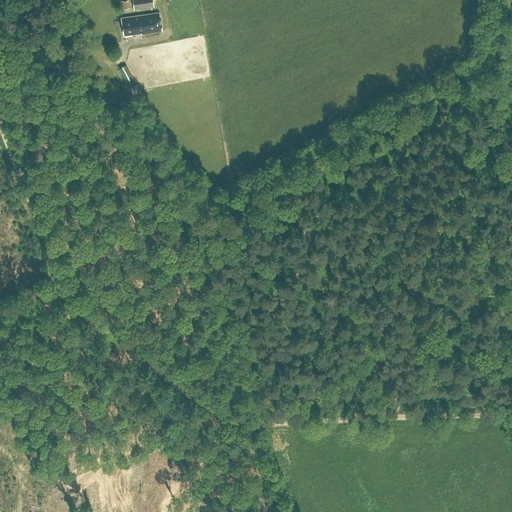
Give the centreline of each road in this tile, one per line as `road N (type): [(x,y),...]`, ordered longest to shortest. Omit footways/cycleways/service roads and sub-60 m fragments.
road 1 (track): [(489,76),(284,174)]
road 2 (track): [(210,406),(103,327),(64,283)]
road 3 (track): [(398,416),(263,423),(210,406)]
road 4 (track): [(64,283),(0,118)]
